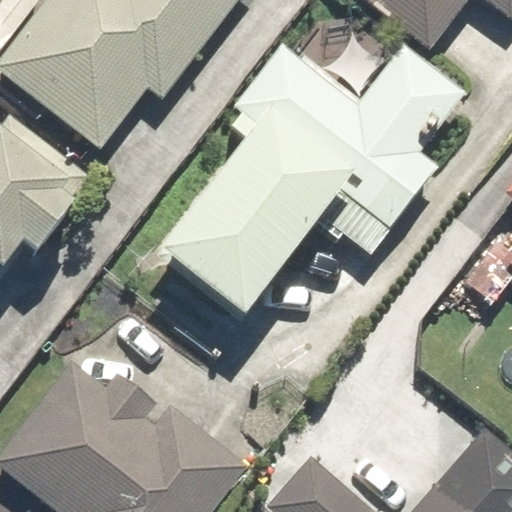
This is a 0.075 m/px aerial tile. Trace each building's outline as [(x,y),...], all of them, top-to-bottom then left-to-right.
[(42,0),(0,52),(0,88),(89,161),(140,99),(151,108),(235,0),(42,0)] [(511,0),(346,0),(421,58),(461,7),(510,45),(511,43),(511,0)] [(226,343),(330,206),(373,237),(425,165),(405,151),(448,94),(390,51),(346,109),(268,54),(217,126),(236,139),(134,274),(226,343)] [(0,260),(62,183),(0,133),(0,260)] [(511,187),(493,212),(511,227),(511,187)] [(495,308),(511,287),(511,247),(503,240),(467,283),(495,308)] [(152,410),(135,432),(63,375),(0,454),(0,489),(29,511),(213,511),(239,479),(152,410)] [(412,511),(343,511),(298,472),(261,511),(511,511),(511,475),(474,442),(412,511)]
